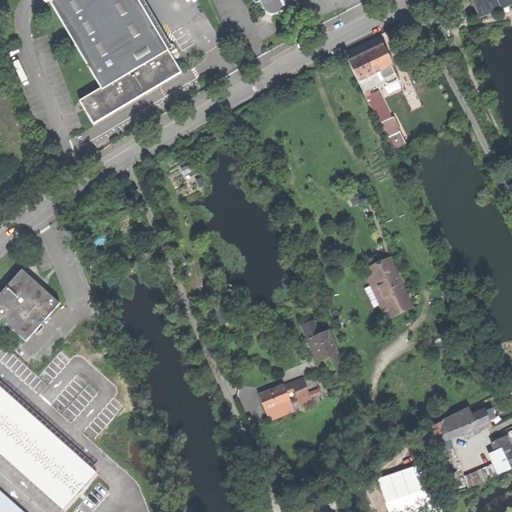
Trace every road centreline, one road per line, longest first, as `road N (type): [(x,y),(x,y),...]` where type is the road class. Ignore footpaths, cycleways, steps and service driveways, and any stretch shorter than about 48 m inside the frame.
road 1 (unclassified): [(416,0),(237,92),(0,241)]
road 2 (track): [(511,199),(410,2)]
